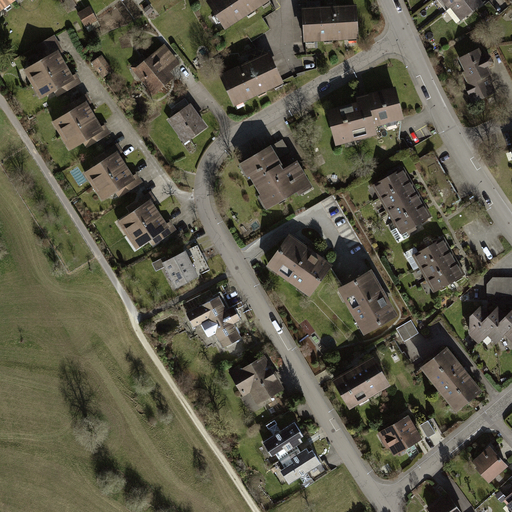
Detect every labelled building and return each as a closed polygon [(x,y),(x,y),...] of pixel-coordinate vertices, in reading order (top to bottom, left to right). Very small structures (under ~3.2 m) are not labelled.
[(0,0),(0,12),(17,0),(0,0)] [(207,0),(206,1),(226,31),(272,1),(271,0),(207,0)] [(437,0),(447,12),(451,9),(462,22),(485,4),(481,0),(437,0)] [(331,7),(303,9),(305,44),(360,41),(358,5),(331,7)] [(89,6),(77,13),(86,27),(97,21),(89,6)] [(38,53),(34,56),(38,62),(24,71),(41,100),(55,92),(58,97),(82,82),(77,74),(72,77),(57,51),(61,48),(54,36),(35,48),(38,53)] [(144,56),(130,68),(153,95),(174,78),(169,72),(180,64),(164,45),(147,59),(144,56)] [(480,50),(461,60),(467,72),(464,73),(469,84),(465,86),(474,104),(496,94),(490,81),(492,80),(489,76),(491,75),(488,68),(491,67),(493,64),(491,59),(487,59),(485,60),(480,50)] [(271,53),(220,76),(234,106),(285,83),(271,53)] [(103,55),(92,63),(103,78),(114,71),(103,55)] [(358,103),(328,111),(337,146),(379,135),(377,128),(405,120),(397,87),(356,98),(358,103)] [(66,116),(53,123),(70,151),(84,142),(87,147),(110,133),(106,125),(101,128),(87,106),(92,103),(87,94),(62,109),(66,116)] [(173,113),(175,115),(190,105),(185,98),(171,108),(174,112),(173,113)] [(175,115),(168,120),(184,143),(207,128),(191,104),(190,105),(175,115)] [(284,138),(240,163),(266,208),(296,191),(301,199),(315,192),(284,138)] [(97,165),(84,174),(103,203),(116,194),(119,198),(143,182),(135,170),(132,172),(121,156),(125,153),(118,143),(93,159),(97,165)] [(404,168),(373,186),(401,235),(433,217),(404,168)] [(130,214),(118,222),(137,250),(151,241),(154,245),(177,230),(172,223),(168,226),(152,203),(156,201),(150,192),(126,208),(130,214)] [(292,234),(269,265),(310,297),(334,266),(292,234)] [(445,235),(412,254),(433,292),(467,273),(445,235)] [(167,262),(165,257),(153,264),(157,272),(165,268),(176,289),(211,271),(198,246),(187,252),(167,262)] [(374,270),(338,291),(365,338),(401,317),(374,270)] [(511,276),(493,276),(487,283),(487,294),(511,294),(511,276)] [(223,290),(201,301),(204,306),(191,313),(199,330),(209,325),(213,333),(218,331),(228,349),(248,339),(239,321),(246,318),(238,303),(231,307),(223,290)] [(496,342),(504,333),(511,340),(511,305),(506,312),(497,303),(488,312),(480,304),(469,315),(469,333),(478,342),(487,334),(496,342)] [(412,320),(397,329),(404,342),(419,333),(412,320)] [(483,392),(447,347),(421,368),(456,413),(483,392)] [(266,352),(231,371),(243,394),(250,390),(257,402),(285,387),(266,352)] [(372,355),(333,378),(349,406),(389,383),(372,355)] [(394,456),(423,440),(409,415),(378,433),(387,449),(389,448),(394,456)] [(294,421),(262,442),(271,454),(275,452),(285,467),(280,469),(289,483),(321,463),(312,449),(308,452),(306,448),(301,452),(300,451),(297,447),(296,445),(301,441),(299,437),(303,435),(294,421)] [(429,421),(420,425),(428,438),(436,433),(429,421)] [(477,465),(476,466),(489,482),(508,465),(490,444),(472,460),(477,465)] [(426,506),(430,511),(463,511),(448,491),(426,506)]
